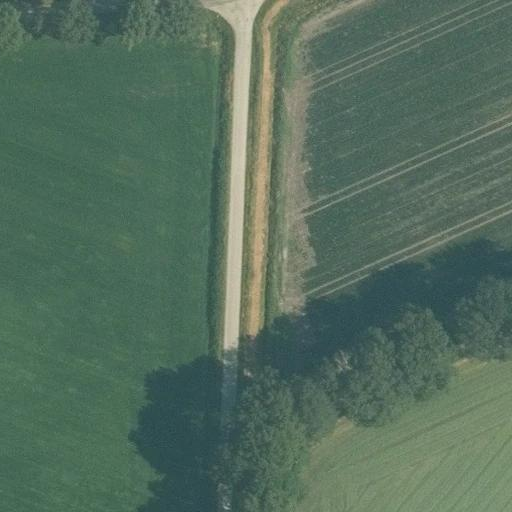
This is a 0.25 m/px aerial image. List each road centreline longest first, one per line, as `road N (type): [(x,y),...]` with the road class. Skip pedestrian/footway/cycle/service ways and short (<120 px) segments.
road 1 (unclassified): [(223,511),(244,0)]
road 2 (unclassified): [(0,15),(168,0)]
